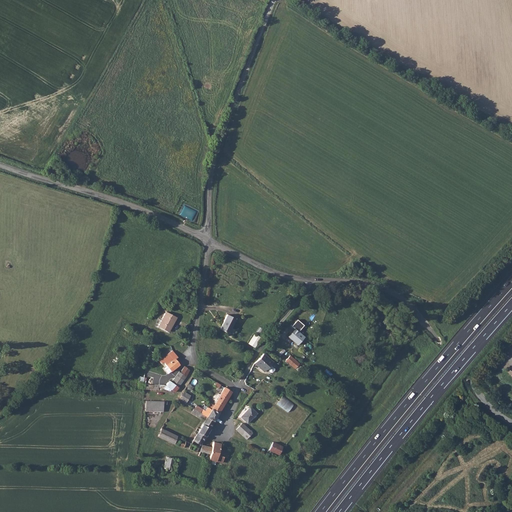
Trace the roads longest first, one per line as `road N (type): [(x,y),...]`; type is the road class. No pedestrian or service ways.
road 1 (motorway): [(511,281),(320,511)]
road 2 (motorway): [(339,511),(511,304)]
road 3 (unclassified): [(207,238),(278,274),(382,288),(439,341)]
road 4 (unclassified): [(275,0),(212,167),(207,238)]
road 5 (unclassified): [(207,238),(191,359),(234,389),(219,431),(243,446)]
road 6 (unclassified): [(0,164),(207,238)]
